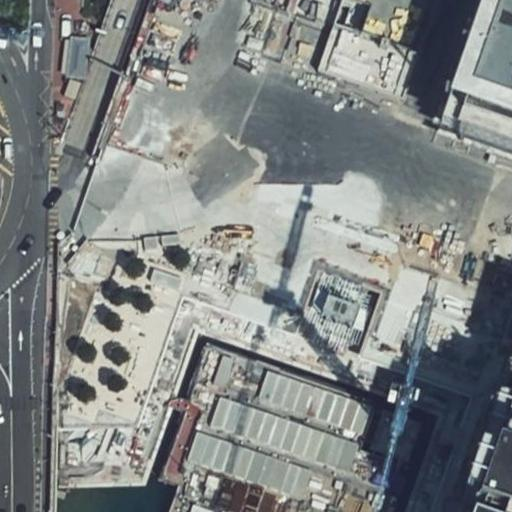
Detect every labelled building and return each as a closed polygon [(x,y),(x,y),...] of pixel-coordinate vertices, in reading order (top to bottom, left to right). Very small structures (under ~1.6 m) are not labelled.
[(346,0),(320,77),(407,106),(442,0),(346,0)] [(440,125),(511,146),(511,0),(479,0),(451,88),(440,125)] [(406,274),(310,242),(279,335),(376,367),(406,274)] [(82,247),(74,269),(96,277),(104,256),(82,247)] [(511,511),(511,362),(461,511),(511,511)]
